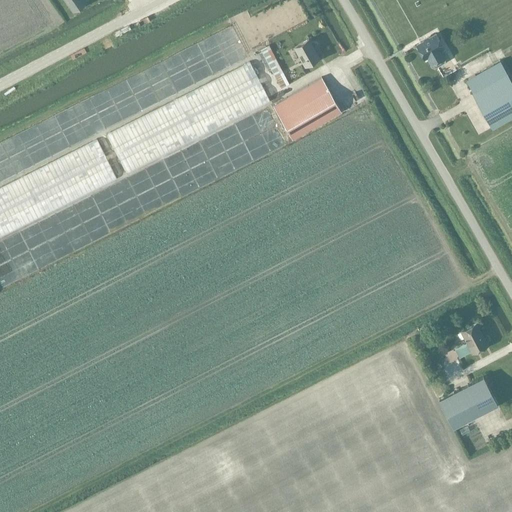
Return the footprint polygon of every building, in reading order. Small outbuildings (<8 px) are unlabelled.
[(65,0),(73,11),(86,2),(84,0),(65,0)] [(436,35),(418,46),(425,58),(427,57),(432,65),(433,65),(434,66),(437,67),(444,63),(445,60),(444,58),(445,58),(440,49),(443,47),(436,35)] [(294,47),(305,65),(319,57),(309,39),(294,47)] [(242,40),(224,45),(228,58),(246,53),(242,40)] [(270,40),(261,44),(274,70),(275,69),(282,83),(289,79),(270,40)] [(71,100),(86,132),(192,84),(186,70),(191,67),(189,61),(190,61),(187,56),(192,54),(188,47),(71,100)] [(492,127),(511,116),(511,81),(500,61),(466,80),(474,92),(472,93),(492,127)] [(127,174),(270,101),(249,62),(107,134),(127,174)] [(274,106),(293,139),(341,110),(322,77),(274,106)] [(11,171),(47,156),(47,116),(0,136),(0,157),(2,158),(2,161),(4,167),(5,167),(11,164),(11,171)] [(0,237),(117,179),(97,140),(0,188),(0,237)] [(484,339),(476,323),(461,330),(467,342),(455,348),(459,357),(471,350),(473,353),(485,346),(482,340),(484,339)] [(484,375),(439,399),(453,426),(498,403),(484,375)]
